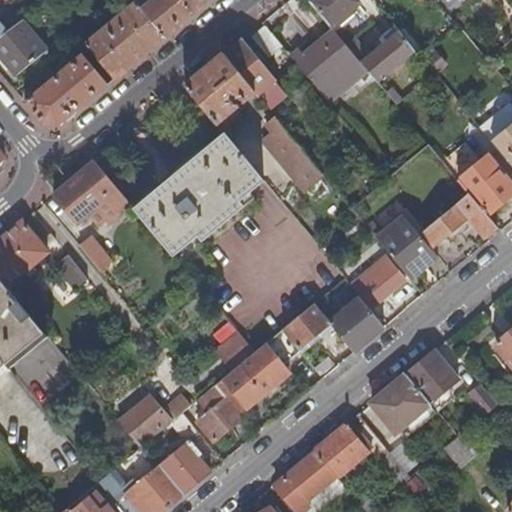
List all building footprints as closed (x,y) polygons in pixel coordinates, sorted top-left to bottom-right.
[(205,9),(216,0),(159,0),(155,3),(152,0),(133,0),(138,6),(167,41),(205,9)] [(355,0),(316,0),(311,4),(335,33),(336,34),(340,31),(337,26),(361,6),(355,0)] [(142,61),(167,41),(138,6),(113,27),(109,23),(104,27),(107,32),(87,48),(115,83),(142,61)] [(10,34),(0,41),(0,55),(18,78),(51,50),(26,22),(10,34)] [(283,49),(267,29),(259,36),(253,40),(269,60),(283,49)] [(291,59),(329,105),(368,73),(362,66),(346,46),(336,34),(335,33),(304,58),(299,52),(291,59)] [(400,34),(362,66),(368,73),(378,85),(416,54),(400,34)] [(225,57),(256,96),(268,110),(286,96),(243,43),(225,57)] [(435,76),(436,78),(447,69),(435,55),(425,63),(435,76)] [(186,87),(218,127),(239,110),(242,107),(256,96),(225,57),(214,66),(186,87)] [(95,100),(110,88),(85,58),(26,105),(45,127),(59,129),(95,100)] [(511,110),(483,134),(511,168),(511,110)] [(282,127),(276,120),(267,128),(273,135),(264,143),(307,195),(326,180),(316,168),(282,127)] [(263,181),(225,134),(137,209),(175,255),(199,235),(204,240),(254,197),(250,192),(263,181)] [(471,197),(488,219),(511,198),(511,186),(489,159),(460,184),(469,196),(471,197)] [(110,222),(133,204),(97,161),(65,187),(60,191),(55,195),(78,224),(88,215),(98,228),(108,220),(110,222)] [(470,221),(489,245),(491,243),(501,235),(488,219),(471,197),(421,239),(432,253),(442,245),(470,221)] [(384,251),(412,284),(439,261),(432,253),(421,239),(420,238),(411,227),(404,219),(382,237),(376,241),(384,251)] [(1,240),(0,240),(0,279),(7,288),(48,253),(23,222),(1,240)] [(369,232),(376,241),(382,237),(375,228),(369,232)] [(79,247),(99,271),(112,261),(91,236),(79,247)] [(88,279),(68,254),(56,265),(76,289),(88,279)] [(372,313),(406,284),(387,262),(376,271),(354,290),(359,296),(372,313)] [(0,279),(0,355),(11,369),(45,409),(81,377),(7,288),(0,279)] [(321,301),(333,315),(354,297),(342,283),(321,301)] [(385,330),(360,299),(331,324),(356,352),(370,341),(385,330)] [(331,324),(314,305),(283,330),(300,350),(331,324)] [(256,353),(227,318),(217,326),(230,342),(216,353),(232,373),(256,353)] [(300,350),(283,330),(256,353),(232,373),(221,382),(246,410),(290,374),(284,366),(301,352),(300,350)] [(511,331),(496,345),(511,364),(511,331)] [(458,380),(435,352),(433,353),(418,365),(407,374),(430,403),(458,380)] [(0,377),(11,369),(0,355),(0,377)] [(430,403),(407,374),(388,390),(370,405),(379,417),(386,411),(400,428),(424,408),(452,441),(458,437),(430,403)] [(216,442),(249,414),(246,410),(221,382),(199,401),(208,412),(198,421),(216,442)] [(497,405),(481,385),(470,395),(485,414),(497,405)] [(159,434),(172,423),(183,414),(199,401),(196,397),(189,403),(183,396),(164,412),(151,397),(119,423),(141,449),(145,446),(159,434)] [(161,465),(185,494),(206,477),(211,472),(196,453),(200,450),(191,440),(199,433),(183,414),(172,423),(187,442),(161,465)] [(316,451),(338,477),(372,448),(368,443),(364,447),(346,425),(344,427),(316,451)] [(463,432),(458,437),(452,441),(444,448),(460,468),(479,452),(463,432)] [(375,455),(400,485),(406,480),(410,477),(384,446),(375,455)] [(276,490),(295,511),(304,511),(311,506),(308,502),(338,477),(316,451),(300,464),(285,476),(286,478),(284,480),(286,482),(276,490)] [(139,500),(149,511),(164,511),(165,511),(185,494),(161,465),(128,494),(135,503),(139,500)] [(100,483),(116,504),(128,494),(111,474),(104,480),(100,483)] [(113,511),(94,488),(65,511),(113,511)]
